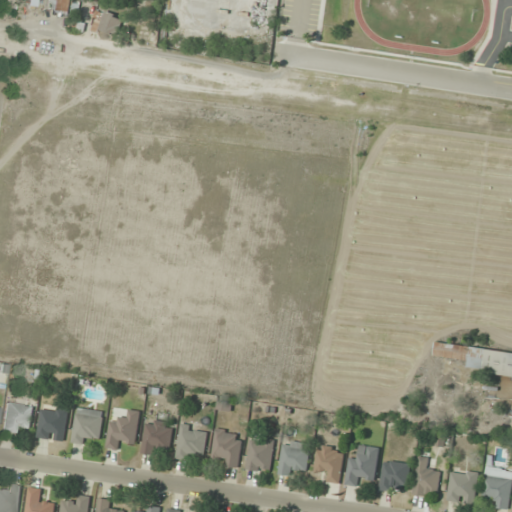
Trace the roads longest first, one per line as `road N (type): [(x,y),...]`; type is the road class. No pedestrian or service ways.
road 1 (residential): [(341,511),(0,459)]
road 2 (residential): [(511,90),(282,56)]
